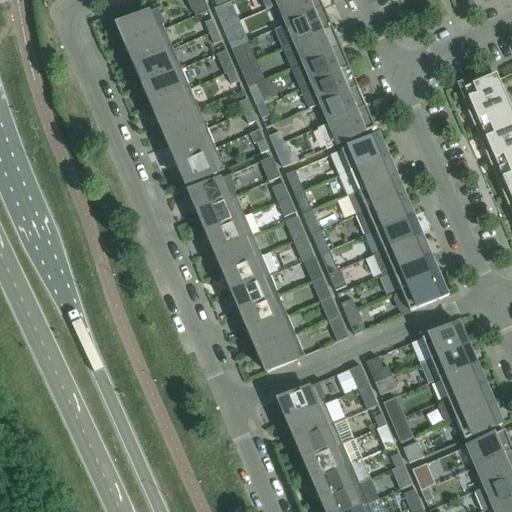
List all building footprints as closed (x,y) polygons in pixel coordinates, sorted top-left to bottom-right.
[(208,11),(203,0),(188,0),(196,16),(208,11)] [(287,25),(324,10),(320,0),(291,0),(279,6),(287,25)] [(165,31),(156,10),(118,26),(127,47),(165,31)] [(274,31),(283,51),(333,30),(324,10),(287,25),(274,31)] [(230,26),(225,15),(218,18),(223,30),(230,26)] [(217,32),(212,21),(205,24),(209,35),(217,32)] [(235,37),(230,26),(223,30),(227,41),(235,37)] [(291,71),(341,49),(333,30),(283,51),(291,71)] [(173,50),(165,31),(127,47),(135,67),(173,50)] [(222,43),(217,32),(209,35),(214,46),(222,43)] [(248,42),(231,50),(240,69),(251,65),(257,62),(248,42)] [(350,69),(341,49),(291,71),(300,91),(350,69)] [(144,87),(182,70),(173,50),(135,67),(144,87)] [(225,51),(218,55),(226,75),(234,71),(225,51)] [(251,65),(240,69),(248,89),(259,84),(251,65)] [(358,89),(350,69),(300,91),(308,111),(321,105),(358,89)] [(190,90),(182,70),(144,87),(152,107),(190,90)] [(239,83),(234,71),(226,75),(231,86),(239,83)] [(511,111),(499,81),(462,97),(459,88),(458,89),(511,215),(511,111)] [(367,109),(358,89),(321,105),(330,125),(367,109)] [(199,110),(190,90),(152,107),(161,127),(199,110)] [(264,106),(259,95),(252,98),(257,109),(264,106)] [(251,111),(246,100),(239,104),(243,114),(251,111)] [(269,117),(264,106),(257,109),(261,120),(269,117)] [(376,130),(367,109),(330,125),(318,130),(327,150),(376,130)] [(207,130),(199,110),(161,127),(169,146),(207,130)] [(256,123),(251,111),(243,114),(248,126),(256,123)] [(216,150),(207,130),(169,146),(178,166),(216,150)] [(268,152),(260,131),(250,135),(254,145),(256,144),(261,155),(268,152)] [(281,145),(276,134),(269,137),(274,149),(281,145)] [(387,157),(378,136),(330,157),(339,178),(350,173),(387,157)] [(286,156),(281,145),(274,149),(278,160),(286,156)] [(225,171),(216,150),(178,166),(187,187),(225,171)] [(347,198),(396,177),(387,157),(350,173),(339,178),(338,178),(347,198)] [(272,159),(261,163),(269,183),(280,178),(272,159)] [(293,174),(286,177),(294,197),(302,193),(293,174)] [(236,198),(228,177),(189,194),(198,214),(236,198)] [(396,177),(347,198),(355,218),(404,197),(396,177)] [(288,199),(284,188),(276,191),(281,202),(288,199)] [(302,193),(294,197),(303,216),(310,213),(302,193)] [(413,217),(404,197),(355,218),(364,237),(376,232),(413,217)] [(245,218),(236,198),(198,214),(207,234),(245,218)] [(281,202),(277,203),(284,219),(295,214),(288,199),(281,202)] [(310,213),(303,216),(311,236),(319,233),(310,213)] [(384,252),(421,237),(413,217),(376,232),(384,252)] [(254,237),(245,218),(207,234),(215,254),(254,237)] [(305,238),(301,228),(293,231),(298,242),(305,238)] [(319,233),(311,236),(320,256),(327,253),(319,233)] [(262,257),(254,237),(215,254),(224,274),(262,257)] [(393,272),(430,256),(421,237),(384,252),(373,257),(381,276),(393,272)] [(310,250),(305,238),(298,242),(303,253),(310,250)] [(327,253),(320,256),(328,276),(336,273),(327,253)] [(438,276),(430,256),(393,272),(401,292),(438,276)] [(271,277),(262,257),(224,274),(232,294),(271,277)] [(314,259),(303,264),(311,283),(322,278),(314,259)] [(340,271),(336,273),(328,276),(335,292),(346,287),(340,271)] [(410,313),(447,297),(438,276),(401,292),(402,293),(396,296),(394,300),(399,311),(403,313),(409,310),(410,313)] [(279,297),(271,277),(232,294),(241,314),(279,297)] [(322,278),(311,283),(320,303),(331,298),(322,278)] [(288,317),(279,297),(241,314),(249,333),(288,317)] [(331,298),(320,303),(329,323),(340,318),(331,298)] [(352,300),(348,302),(341,305),(346,316),(357,311),(352,300)] [(366,332),(357,311),(346,316),(354,336),(366,332)] [(296,337),(288,317),(249,333),(258,353),(296,337)] [(340,318),(329,323),(337,344),(349,339),(340,318)] [(422,340),(411,345),(420,366),(468,345),(459,324),(422,340)] [(305,357),(296,337),(258,353),(267,374),(305,357)] [(468,345),(420,366),(428,386),(439,381),(476,365),(468,345)] [(383,369),(379,359),(366,364),(375,386),(393,378),(388,367),(383,369)] [(448,401),(485,385),(476,365),(439,381),(448,401)] [(369,387),(364,376),(360,366),(350,371),(358,392),(362,390),(369,387)] [(397,388),(393,378),(375,386),(380,396),(397,388)] [(326,406),(317,385),(279,401),(287,422),(326,406)] [(493,405),(485,385),(448,401),(441,404),(440,409),(445,421),(448,423),(456,420),(456,421),(493,405)] [(374,399),(369,387),(362,390),(366,402),(374,399)] [(395,400),(383,405),(392,424),(398,422),(394,410),(399,408),(395,400)] [(502,425),(493,405),(456,421),(465,441),(502,425)] [(334,426),(326,406),(287,422),(296,442),(334,426)] [(386,427),(381,416),(374,419),(379,430),(386,427)] [(346,421),(334,426),(296,442),(304,462),(354,441),(346,421)] [(391,438),(386,427),(379,430),(377,431),(385,450),(394,446),(391,438)] [(410,431),(397,437),(400,444),(414,439),(410,431)] [(511,453),(511,448),(505,432),(468,448),(477,469),(511,453)] [(362,461),(354,441),(304,462),(313,481),(362,461)] [(409,464),(424,458),(418,443),(403,450),(409,464)] [(511,477),(511,453),(477,469),(485,489),(511,477)] [(403,467),(398,456),(391,459),(396,470),(403,467)] [(370,481),(362,461),(313,481),(321,501),(360,485),(370,481)] [(408,478),(403,467),(396,470),(400,481),(408,478)] [(494,508),(511,500),(511,477),(485,489),(475,493),(482,511),(483,511),(494,508)] [(429,490),(424,478),(416,482),(421,493),(429,490)] [(351,511),(368,505),(360,485),(321,501),(325,511),(351,511)] [(430,511),(437,509),(429,490),(421,493),(429,511),(430,511)] [(420,507),(415,495),(408,498),(413,510),(420,507)] [(495,511),(511,511),(511,500),(494,508),(495,511)]
